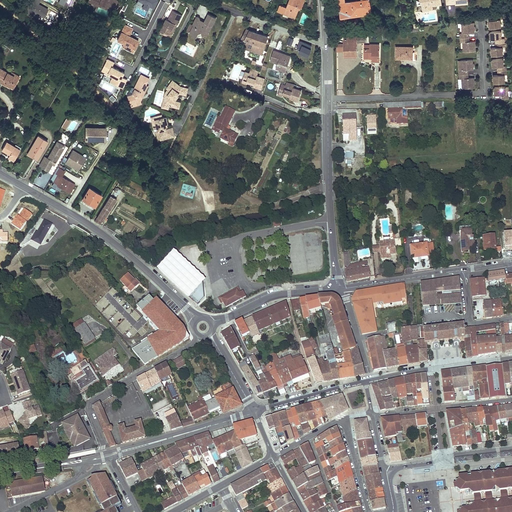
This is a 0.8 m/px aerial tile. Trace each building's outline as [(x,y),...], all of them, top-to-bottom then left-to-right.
[(31,0),(25,11),(33,16),(35,12),(43,17),(47,9),(38,4),(39,0),(31,0)] [(88,0),(88,1),(99,6),(100,4),(106,7),(107,5),(116,9),(119,2),(115,0),(88,0)] [(137,0),(137,2),(152,9),(156,0),(137,0)] [(286,14),(295,18),(300,6),(302,7),(304,0),(289,0),(287,7),(288,8),(286,14)] [(372,13),(369,0),(360,0),(346,2),(345,0),(338,0),(341,18),(372,13)] [(278,12),(286,14),(288,8),(287,7),(280,5),(278,12)] [(166,19),(160,32),(164,34),(166,32),(170,34),(175,24),(177,25),(182,15),(173,11),(168,20),(166,19)] [(209,33),(216,17),(209,14),(205,22),(201,24),(199,18),(197,17),(193,25),(194,25),(191,32),(190,33),(197,37),(199,33),(202,32),(203,35),(209,33)] [(500,19),(502,19),(502,15),(496,16),(496,20),(489,21),(490,28),(501,27),(500,19)] [(469,33),(474,33),(473,23),(461,24),(462,33),(460,33),(461,42),(463,42),(463,52),(476,51),(475,41),(469,41),(469,33)] [(171,37),(177,25),(175,24),(170,34),(166,32),(164,34),(171,37)] [(126,25),(118,39),(125,42),(123,47),(132,52),(139,40),(129,35),(133,28),(126,25)] [(246,46),(263,52),(268,38),(253,33),(253,31),(246,29),(242,39),(247,41),(246,46)] [(496,47),(491,48),(492,55),(503,55),(502,47),(505,47),(504,38),(502,38),(501,31),(490,32),(491,39),(496,39),(496,43),(496,47)] [(344,43),(344,51),(344,55),(357,55),(357,42),(366,42),(366,36),(366,34),(344,37),(344,43)] [(311,46),(300,42),(297,50),(300,51),(298,55),(308,58),(310,51),(309,51),(311,46)] [(370,48),(364,48),(364,58),(372,58),(372,61),(379,61),(379,45),(370,44),(370,45),(370,48)] [(262,55),(263,52),(246,46),(245,49),(262,55)] [(407,57),(413,57),(413,47),(396,47),(396,58),(401,58),(401,56),(407,56),(407,57)] [(286,59),(287,55),(274,51),(272,57),(270,56),(269,59),(271,60),(278,62),(277,64),(278,64),(277,67),(286,70),(289,60),(286,59)] [(503,58),(492,59),(493,67),(498,67),(498,75),(493,75),(494,83),(505,82),(504,75),(507,74),(506,66),(504,66),(503,58)] [(108,59),(104,69),(115,75),(111,81),(124,87),(128,79),(123,76),(125,72),(112,66),(114,62),(108,59)] [(468,70),(473,69),(473,59),(460,60),(461,70),(459,70),(460,79),(462,79),(463,88),(475,88),(474,78),(468,78),(468,70)] [(0,81),(3,81),(5,82),(6,84),(10,87),(12,84),(15,85),(18,79),(13,77),(14,76),(10,74),(0,68),(0,81)] [(257,76),(258,74),(250,72),(249,74),(245,72),(243,78),(248,79),(247,82),(252,83),(254,84),(254,86),(262,89),(265,79),(257,76)] [(128,96),(130,101),(137,105),(142,103),(141,99),(140,99),(142,94),(144,95),(148,86),(146,85),(149,79),(142,75),(135,88),(136,89),(133,95),(128,96)] [(186,95),(188,89),(181,87),(173,81),(167,89),(168,89),(171,92),(168,95),(166,105),(169,106),(179,108),(181,102),(177,102),(175,100),(179,94),(186,95)] [(301,90),(293,88),(294,86),(286,83),(285,85),(281,84),(279,90),(284,91),(283,93),(288,95),(290,96),(290,98),(298,100),(301,90)] [(508,94),(506,94),(506,86),(494,87),(495,94),(502,94),(502,99),(508,98),(508,94)] [(166,105),(168,95),(171,92),(168,89),(165,93),(162,107),(169,109),(169,106),(166,105)] [(390,115),(390,119),(390,123),(397,123),(397,125),(407,124),(407,118),(402,119),(402,109),(421,108),(421,102),(388,103),(388,109),(388,115),(390,115)] [(225,131),(234,112),(226,108),(220,119),(218,118),(212,131),(218,133),(220,131),(224,133),(221,139),(229,143),(230,142),(234,144),(237,136),(225,131)] [(151,117),(154,131),(155,131),(157,130),(154,119),(162,118),(161,115),(151,117)] [(347,123),(347,128),(356,127),(355,115),(338,116),(338,123),(343,123),(347,123)] [(376,115),(367,115),(367,134),(377,133),(376,115)] [(72,120),(68,117),(62,128),(66,130),(72,120)] [(158,140),(167,138),(166,131),(168,131),(167,129),(166,124),(167,124),(165,117),(162,118),(154,119),(157,130),(155,131),(158,140)] [(105,140),(106,128),(86,128),(86,139),(93,140),(105,140)] [(167,138),(174,136),(172,128),(167,129),(168,131),(166,131),(167,138)] [(38,135),(27,154),(34,158),(38,150),(41,152),(47,141),(38,135)] [(8,157),(13,161),(19,151),(13,148),(14,147),(6,142),(2,150),(9,154),(8,157)] [(44,156),(39,166),(48,171),(52,164),(54,165),(64,146),(57,142),(48,158),(44,156)] [(78,171),(85,158),(72,150),(65,163),(72,167),(73,166),(75,167),(74,168),(78,171)] [(353,153),(342,152),(341,162),(345,162),(345,158),(353,159),(353,153)] [(65,171),(59,168),(56,174),(58,175),(54,182),(58,184),(58,186),(70,193),(75,184),(61,177),(65,171)] [(192,199),(196,187),(183,183),(180,195),(192,199)] [(82,199),(87,202),(87,201),(95,206),(101,195),(89,188),(82,199)] [(121,190),(115,188),(110,195),(116,198),(121,190)] [(102,221),(116,198),(110,195),(94,221),(99,224),(101,220),(102,221)] [(18,214),(11,224),(21,230),(32,214),(24,208),(19,215),(18,214)] [(45,237),(49,229),(46,227),(48,223),(44,221),(39,231),(37,230),(32,239),(34,240),(41,244),(45,237)] [(409,236),(408,228),(400,229),(401,236),(409,236)] [(0,240),(8,240),(8,232),(3,232),(3,229),(0,229),(0,240)] [(474,249),(473,237),(471,237),(471,231),(470,231),(462,232),(463,238),(462,238),(463,244),(462,244),(463,251),(472,250),(471,249),(474,249)] [(496,249),(494,236),(483,237),(484,245),(483,245),(484,251),(495,249),(496,249)] [(402,246),(401,238),(395,239),(394,239),(394,241),(395,247),(402,246)] [(396,254),(395,247),(394,241),(389,242),(384,242),(384,245),(380,246),(380,247),(380,249),(381,249),(381,251),(380,251),(380,252),(381,258),(386,258),(386,255),(390,254),(396,254)] [(428,254),(434,253),(432,243),(411,246),(412,259),(418,258),(418,257),(420,257),(429,256),(428,254)] [(203,284),(202,279),(204,277),(174,248),(172,250),(157,267),(187,295),(189,293),(190,295),(188,297),(194,302),(196,300),(199,302),(197,304),(198,305),(204,298),(200,286),(203,284)] [(370,277),(369,268),(362,269),(362,266),(361,263),(350,265),(349,262),(350,261),(348,253),(343,254),(345,276),(347,282),(370,277)] [(505,276),(505,271),(488,273),(489,281),(506,279),(505,276)] [(134,280),(128,274),(120,281),(125,286),(131,292),(139,285),(134,280)] [(461,291),(459,278),(421,284),(422,306),(444,304),(443,295),(443,292),(461,291)] [(486,295),(484,279),(470,281),(472,297),(486,295)] [(407,304),(405,284),(392,286),(393,293),(389,294),(388,287),(374,289),(375,296),(377,302),(378,309),(407,304)] [(131,292),(125,286),(123,288),(129,294),(131,292)] [(222,299),(237,291),(239,293),(240,292),(238,288),(219,298),(221,303),(223,302),(222,299)] [(377,302),(375,296),(370,297),(369,290),(363,291),(364,301),(362,301),(362,303),(371,302),(371,303),(377,302)] [(226,307),(243,298),(242,295),(245,294),(243,291),(240,292),(239,293),(237,291),(222,299),(223,302),(226,307)] [(371,312),(373,312),(371,303),(371,302),(362,303),(362,301),(364,301),(363,291),(356,292),(352,300),(353,305),(358,306),(358,310),(355,311),(356,314),(359,316),(361,323),(359,325),(361,329),(363,328),(364,334),(376,332),(375,322),(373,322),(372,319),(366,320),(365,316),(371,315),(371,312)] [(137,308),(160,331),(132,349),(145,365),(188,337),(189,335),(184,325),(156,297),(154,299),(150,294),(137,305),(139,307),(137,308)] [(462,303),(461,294),(443,295),(444,304),(462,303)] [(326,304),(331,299),(331,296),(329,296),(318,297),(320,305),(325,304),(326,304)] [(339,301),(338,299),(337,298),(334,297),(331,296),(331,299),(326,304),(325,304),(326,307),(330,309),(332,309),(334,309),(338,305),(341,304),(339,301)] [(320,305),(318,297),(305,299),(306,300),(309,312),(321,308),(320,305)] [(300,301),(299,299),(290,301),(293,311),(301,309),(300,301)] [(309,312),(306,300),(300,301),(301,309),(303,318),(310,317),(309,312)] [(502,317),(500,300),(491,302),(493,318),(493,315),(494,315),(495,318),(502,317)] [(493,318),(491,302),(484,303),(485,319),(493,318)] [(287,319),(286,317),(288,316),(289,318),(291,317),(286,303),(252,317),(258,329),(260,328),(261,330),(264,328),(264,326),(266,325),(266,327),(270,326),(269,324),(271,323),(272,325),(275,324),(275,322),(277,321),(278,322),(281,321),(280,319),(282,318),(283,320),(287,319)] [(351,334),(341,304),(338,305),(334,309),(337,317),(335,318),(332,318),(339,338),(345,336),(351,334)] [(94,339),(84,323),(84,324),(81,319),(73,325),(86,344),(94,339)] [(249,334),(242,320),(235,323),(239,332),(240,332),(241,333),(240,333),(242,337),(249,334)] [(511,350),(511,336),(509,337),(509,333),(508,323),(503,324),(504,337),(505,352),(511,350)] [(464,324),(424,329),(425,343),(465,339),(464,329),(465,329),(464,324)] [(495,325),(476,328),(477,342),(478,356),(481,356),(481,355),(485,355),(496,354),(496,337),(496,338),(493,338),(487,338),(486,335),(493,334),(496,334),(495,325)] [(427,362),(425,343),(424,329),(424,326),(417,327),(417,328),(418,339),(418,340),(422,339),(422,341),(418,342),(419,347),(420,363),(427,362)] [(240,345),(231,328),(221,334),(231,350),(240,345)] [(411,340),(410,333),(410,329),(410,328),(402,328),(404,343),(411,342),(411,340)] [(418,339),(417,328),(410,329),(410,333),(411,340),(418,339)] [(472,358),(471,342),(470,328),(465,329),(464,329),(465,339),(466,358),(467,358),(467,357),(471,357),(471,358),(472,358)] [(254,342),(262,340),(261,334),(252,335),(254,342)] [(326,343),(325,339),(330,338),(328,335),(320,337),(321,344),(326,343)] [(380,337),(368,340),(374,372),(387,369),(383,352),(380,337)] [(2,343),(12,348),(14,344),(5,338),(2,343)] [(356,348),(352,338),(346,340),(340,342),(344,352),(356,348)] [(86,347),(96,341),(94,339),(86,344),(85,345),(86,347)] [(315,357),(309,341),(302,343),(307,361),(315,383),(324,381),(316,362),(315,357)] [(7,357),(12,348),(2,343),(1,342),(0,343),(0,344),(0,362),(1,364),(5,356),(7,357)] [(420,363),(419,347),(412,347),(411,342),(404,343),(404,344),(405,355),(408,365),(420,363)] [(408,365),(405,355),(404,344),(397,346),(398,350),(396,350),(399,367),(408,365)] [(36,351),(34,346),(25,349),(27,354),(36,351)] [(259,354),(256,347),(250,350),(252,354),(253,354),(255,356),(259,354)] [(55,356),(62,352),(60,348),(52,353),(55,356)] [(102,377),(119,365),(113,357),(117,354),(113,349),(95,361),(101,370),(98,372),(102,377)] [(361,362),(358,349),(349,352),(353,368),(355,377),(365,374),(362,364),(361,365),(360,362),(361,362)] [(399,367),(396,350),(388,352),(383,352),(387,369),(399,367)] [(337,364),(335,356),(334,355),(333,351),(328,353),(326,353),(328,362),(329,367),(330,367),(333,380),(340,379),(337,364)] [(355,377),(353,368),(349,352),(343,354),(345,362),(343,362),(341,354),(335,356),(337,364),(340,379),(355,377)] [(76,359),(73,353),(65,358),(69,364),(76,359)] [(309,374),(302,358),(300,358),(299,356),(292,358),(291,356),(279,361),(276,353),(270,355),(273,364),(275,367),(278,375),(283,385),(287,383),(292,381),(309,374)] [(260,368),(255,356),(249,359),(255,371),(260,368)] [(186,364),(182,357),(173,362),(177,369),(186,364)] [(333,380),(330,367),(329,367),(328,362),(323,364),(322,359),(316,362),(324,381),(333,380)] [(82,371),(89,366),(86,360),(71,370),(78,380),(85,375),(82,371)] [(172,374),(166,363),(163,365),(164,367),(159,370),(158,368),(154,370),(160,381),(165,379),(167,382),(171,380),(169,376),(172,374)] [(503,365),(505,385),(507,384),(511,384),(510,378),(509,364),(503,365)] [(503,365),(486,367),(489,399),(506,397),(505,385),(503,365)] [(96,382),(94,378),(96,377),(89,366),(82,371),(85,375),(78,380),(75,382),(81,391),(96,382)] [(257,381),(255,379),(248,366),(246,366),(242,368),(257,396),(263,393),(258,383),(257,381)] [(277,387),(269,373),(269,374),(266,367),(265,366),(263,367),(264,370),(262,371),(264,375),(268,385),(271,390),(277,387)] [(283,385),(278,375),(275,367),(271,369),(270,366),(266,367),(269,374),(269,373),(277,387),(283,385)] [(472,368),(474,387),(474,388),(478,388),(477,380),(479,380),(482,380),(480,367),(472,368)] [(479,380),(481,400),(489,399),(486,367),(480,367),(482,380),(479,380)] [(268,385),(264,375),(262,371),(260,368),(255,371),(257,373),(260,371),(261,373),(258,375),(262,382),(258,383),(263,393),(271,390),(268,385)] [(450,371),(453,389),(462,388),(469,387),(467,369),(450,371)] [(30,391),(23,370),(11,375),(14,383),(15,382),(16,383),(14,384),(18,395),(30,391)] [(160,381),(154,370),(145,375),(151,386),(160,382),(160,381)] [(441,372),(444,403),(455,402),(453,389),(450,371),(441,372)] [(293,384),(310,377),(309,374),(292,381),(293,384)] [(429,404),(428,391),(426,374),(420,375),(422,390),(422,393),(422,395),(423,405),(429,404)] [(151,386),(145,375),(137,380),(141,389),(143,392),(152,388),(151,386)] [(413,394),(410,377),(404,378),(406,395),(413,394)] [(406,395),(404,378),(394,380),(398,398),(405,397),(405,406),(407,406),(407,398),(407,397),(406,395)] [(398,398),(394,380),(388,382),(391,394),(392,397),(393,403),(399,401),(398,398)] [(241,405),(230,384),(228,381),(222,384),(224,387),(226,393),(225,394),(216,398),(216,399),(220,408),(221,409),(223,414),(241,405)] [(391,394),(388,382),(378,384),(382,396),(391,394)] [(382,396),(378,384),(372,385),(381,411),(386,410),(383,399),(382,396)] [(334,418),(348,410),(342,395),(332,398),(332,399),(334,406),(330,408),(334,418)] [(393,403),(392,397),(383,399),(386,410),(395,408),(394,404),(393,403)] [(220,408),(216,399),(205,404),(209,413),(220,408)] [(334,418),(330,408),(327,400),(321,402),(327,415),(329,421),(334,418)] [(42,415),(38,406),(32,408),(30,401),(22,403),(25,410),(26,411),(27,413),(24,415),(19,421),(25,427),(28,424),(30,422),(29,418),(32,417),(33,418),(37,417),(42,415)] [(205,404),(204,401),(201,403),(188,408),(193,419),(194,421),(210,414),(209,413),(205,404)] [(327,415),(321,402),(318,403),(317,403),(322,418),(327,415)] [(110,427),(99,403),(93,407),(110,447),(116,445),(109,431),(111,431),(112,429),(112,428),(111,427),(110,427)] [(322,418),(317,403),(312,404),(319,426),(322,425),(319,419),(322,418)] [(319,426),(312,404),(302,407),(307,422),(312,420),(315,428),(319,426)] [(511,404),(497,407),(500,420),(504,419),(507,418),(507,421),(509,421),(508,418),(511,417),(511,404)] [(307,422),(302,407),(295,409),(300,425),(307,422)] [(500,420),(497,407),(488,408),(493,431),(497,430),(495,421),(500,420)] [(476,409),(479,426),(483,425),(482,418),(485,418),(483,408),(476,409)] [(483,408),(485,418),(486,426),(489,426),(490,431),(493,431),(488,408),(483,408)] [(300,425),(295,409),(290,410),(294,423),(296,427),(300,426),(300,425)] [(474,423),(475,427),(479,426),(476,409),(471,410),(474,423)] [(180,422),(174,410),(164,415),(172,430),(182,427),(180,422)] [(297,431),(296,427),(292,428),(291,424),(294,423),(290,410),(285,412),(294,440),(299,437),(297,431)] [(460,411),(463,427),(464,432),(469,431),(468,425),(468,424),(465,410),(460,411)] [(465,410),(468,424),(470,424),(474,423),(471,410),(465,410)] [(14,421),(10,411),(4,413),(4,412),(0,413),(0,427),(1,427),(2,428),(3,425),(6,423),(6,425),(9,423),(14,421)] [(450,411),(447,416),(450,431),(463,427),(460,411),(460,413),(461,413),(461,415),(459,415),(458,411),(450,411)] [(294,440),(285,412),(285,414),(281,415),(280,413),(275,415),(285,445),(294,440)] [(55,421),(51,413),(46,415),(50,424),(55,421)] [(417,426),(427,425),(426,414),(415,415),(417,426)] [(285,445),(275,415),(265,418),(269,431),(275,429),(281,448),(285,445)] [(417,428),(415,415),(399,417),(393,417),(396,435),(397,435),(397,436),(398,442),(406,441),(405,435),(401,436),(401,434),(402,432),(401,427),(403,426),(404,434),(408,433),(407,432),(407,429),(417,428)] [(90,439),(85,431),(81,433),(81,434),(80,435),(76,427),(77,426),(77,427),(82,425),(78,417),(65,423),(65,424),(68,430),(67,430),(72,439),(73,439),(76,445),(77,446),(90,439)] [(381,419),(385,438),(396,435),(393,417),(381,419)] [(257,435),(252,420),(233,425),(235,432),(239,440),(241,446),(243,445),(241,440),(257,435)] [(366,420),(355,422),(356,433),(356,435),(358,441),(371,439),(370,432),(368,433),(366,420)] [(145,437),(141,421),(135,422),(137,428),(125,431),(124,425),(118,427),(123,443),(145,437)] [(311,431),(308,424),(301,427),(302,430),(304,435),(311,431)] [(85,431),(82,425),(77,427),(77,426),(76,427),(80,435),(81,434),(81,433),(85,431)] [(469,431),(472,445),(478,444),(476,434),(475,431),(475,429),(471,430),(470,425),(468,425),(469,431)] [(327,439),(338,433),(336,427),(317,437),(320,442),(322,441),(327,439)] [(450,431),(453,447),(462,446),(461,440),(465,440),(464,432),(463,427),(450,431)] [(235,432),(228,435),(229,437),(234,449),(241,446),(239,440),(235,432)] [(213,443),(213,442),(209,433),(194,437),(202,454),(207,452),(205,446),(207,445),(207,446),(208,446),(213,443)] [(329,443),(340,437),(338,433),(327,439),(329,443)] [(202,454),(194,437),(186,440),(190,451),(192,456),(197,454),(198,457),(202,455),(202,454)] [(233,450),(229,437),(225,439),(224,437),(220,439),(221,441),(218,442),(217,440),(213,442),(213,443),(215,447),(218,455),(221,453),(222,455),(227,452),(226,451),(229,450),(229,451),(233,450)] [(332,450),(343,444),(340,437),(329,443),(331,447),(329,448),(325,451),(323,446),(317,450),(319,457),(326,453),(331,450),(332,450)] [(38,449),(37,438),(24,440),(26,452),(32,452),(31,450),(38,449)] [(371,439),(358,441),(361,459),(375,457),(371,439)] [(190,451),(186,440),(175,444),(176,446),(183,459),(189,456),(187,452),(190,451)] [(325,446),(322,441),(320,442),(315,445),(317,450),(323,446),(325,446)] [(315,462),(308,443),(300,448),(309,464),(309,465),(315,462)] [(333,458),(345,451),(343,444),(332,450),(331,450),(333,458)] [(18,445),(9,446),(11,455),(13,455),(13,456),(20,455),(18,445)] [(248,454),(244,445),(243,445),(241,446),(234,449),(238,458),(248,454)] [(9,446),(0,447),(2,458),(9,457),(8,455),(11,455),(9,446)] [(183,459),(176,446),(165,453),(172,466),(184,459),(183,459)] [(309,464),(300,448),(293,452),(296,458),(299,464),(302,468),(309,464)] [(402,460),(399,448),(388,450),(390,462),(402,460)] [(334,464),(348,457),(345,451),(333,458),(328,460),(330,466),(334,464)] [(284,465),(296,458),(293,452),(281,459),(284,465)] [(172,466),(165,453),(159,456),(166,469),(167,471),(169,471),(168,471),(167,468),(169,467),(171,470),(173,469),(172,466)] [(328,460),(326,453),(319,457),(321,463),(328,460)] [(252,463),(248,454),(238,458),(242,468),(252,463)] [(166,469),(159,456),(154,459),(161,472),(162,474),(163,473),(162,471),(166,469)] [(335,470),(349,462),(348,457),(334,464),(335,467),(332,469),(330,470),(331,472),(335,470)] [(375,457),(361,459),(363,465),(363,467),(363,468),(377,465),(375,457)] [(138,472),(131,459),(119,465),(126,478),(138,473),(138,472)] [(161,472),(154,459),(141,466),(143,470),(148,479),(161,472)] [(353,477),(349,462),(335,470),(337,477),(338,476),(339,482),(340,484),(353,477)] [(266,481),(263,475),(275,468),(272,463),(256,473),(248,477),(249,478),(254,487),(266,481)] [(303,475),(305,474),(302,468),(299,464),(297,466),(299,468),(295,470),(294,468),(288,472),(293,481),(303,475)] [(218,477),(213,465),(207,468),(214,483),(218,481),(217,478),(218,477)] [(377,465),(363,468),(364,468),(366,476),(379,473),(377,465)] [(308,479),(319,473),(317,467),(305,473),(308,479)] [(281,479),(275,468),(263,475),(266,481),(267,480),(269,479),(271,483),(269,483),(266,485),(266,487),(267,486),(269,485),(281,479)] [(511,469),(459,476),(459,480),(461,492),(464,491),(465,495),(474,494),(480,493),(485,492),(491,492),(500,491),(506,490),(511,489),(511,469)] [(148,479),(143,470),(140,471),(142,474),(139,475),(141,479),(142,478),(142,479),(141,480),(142,482),(148,479)] [(337,477),(335,470),(331,472),(326,474),(328,481),(334,478),(337,477)] [(211,485),(207,476),(204,471),(193,476),(194,478),(200,490),(204,488),(203,486),(205,485),(206,487),(211,485)] [(310,482),(321,476),(319,473),(308,479),(310,482)] [(379,473),(366,476),(369,491),(382,488),(379,473)] [(105,475),(91,477),(92,479),(89,482),(104,511),(105,511),(115,507),(121,504),(105,475)] [(308,484),(303,475),(293,481),(297,489),(304,485),(308,484)] [(317,487),(323,483),(320,477),(321,477),(321,476),(310,482),(308,484),(304,485),(307,492),(314,488),(317,487)] [(356,490),(353,477),(340,484),(339,485),(343,497),(356,490)] [(10,484),(12,497),(45,491),(43,478),(20,482),(20,481),(17,482),(10,484)] [(200,490),(194,478),(182,484),(183,485),(185,490),(189,496),(200,490)] [(241,494),(254,487),(249,478),(239,484),(238,482),(231,486),(236,496),(241,494)] [(337,486),(335,482),(334,478),(328,481),(331,489),(336,487),(337,486)] [(273,493),(284,486),(281,479),(269,485),(273,493)] [(176,489),(172,481),(168,484),(172,491),(176,489)] [(326,490),(323,483),(317,487),(319,490),(320,493),(326,490)] [(307,492),(304,485),(297,489),(301,495),(307,492)] [(289,494),(284,486),(273,493),(270,494),(269,494),(271,496),(272,495),(274,494),(277,500),(289,494)] [(304,501),(317,494),(316,492),(314,488),(307,492),(301,495),(304,501)] [(382,488),(369,491),(371,502),(384,499),(382,488)] [(182,500),(176,489),(172,491),(174,496),(178,503),(182,500)] [(189,496),(185,490),(180,493),(183,499),(189,496)] [(320,501),(318,498),(323,495),(327,493),(326,490),(320,493),(317,494),(304,501),(308,508),(320,501)] [(360,502),(356,490),(343,497),(344,503),(336,505),(337,507),(360,502)] [(244,499),(241,494),(236,496),(237,497),(236,497),(238,502),(244,499)] [(274,511),(277,511),(292,503),(293,502),(289,494),(277,500),(275,501),(271,504),(275,511),(274,511)] [(178,503),(174,496),(165,501),(169,507),(178,503)] [(466,504),(466,507),(463,508),(463,511),(511,511),(511,498),(507,499),(501,499),(492,500),(486,501),(481,502),(475,503),(466,504)] [(248,506),(244,499),(238,502),(242,510),(248,506)] [(384,499),(371,502),(373,511),(386,508),(384,499)] [(314,511),(324,507),(322,504),(320,501),(308,508),(309,510),(310,511),(314,511)] [(339,511),(341,511),(361,506),(360,502),(337,507),(339,511)] [(292,511),(297,510),(294,504),(293,504),(292,503),(277,511),(292,511)]
